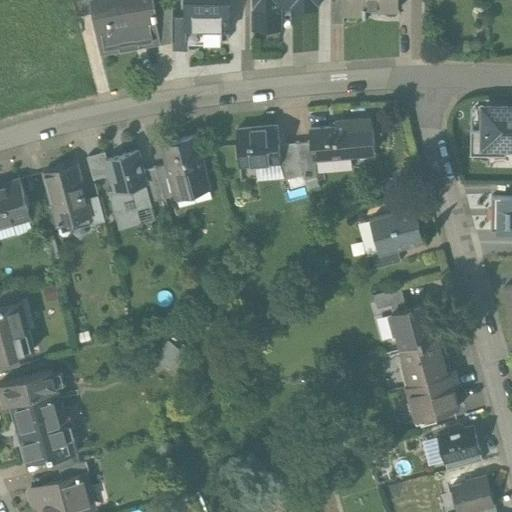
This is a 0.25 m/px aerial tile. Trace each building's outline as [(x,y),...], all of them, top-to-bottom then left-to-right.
[(92,0),(72,0),(77,17),(93,14),(90,3),(93,2),(92,0)] [(105,0),(93,2),(90,3),(93,14),(100,54),(102,54),(102,53),(160,42),(156,17),(157,16),(157,10),(154,0),(105,0)] [(189,41),(189,45),(222,45),(222,40),(229,40),(228,0),(186,0),(186,19),(187,41),(189,41)] [(293,8),(292,0),(253,0),(253,29),(281,29),(281,7),(293,8)] [(343,0),(330,0),(330,24),(344,25),(344,15),(343,15),(343,0)] [(343,0),(343,15),(344,15),(364,15),(364,18),(367,18),(367,9),(380,9),(380,11),(399,11),(398,0),(343,0)] [(173,7),(157,10),(157,16),(156,17),(160,42),(173,40),(173,19),(173,7)] [(173,19),(173,40),(173,50),(189,50),(189,45),(189,41),(187,41),(186,19),(173,19)] [(511,107),(484,107),(484,131),(471,131),(470,156),(506,157),(506,147),(511,147),(511,107)] [(336,128),(310,130),(311,143),(313,160),(315,160),(354,157),(352,140),(357,140),(356,121),(336,123),(336,128)] [(277,127),(237,131),(240,165),(280,162),(279,145),(277,127)] [(197,136),(162,146),(167,165),(175,196),(176,199),(177,198),(176,194),(191,190),(192,195),(209,190),(200,156),(202,156),(197,136)] [(311,143),(295,144),(304,176),(305,181),(316,178),(315,160),(313,160),(311,143)] [(295,144),(279,145),(280,162),(285,180),(304,176),(295,144)] [(138,151),(106,160),(115,190),(109,192),(116,216),(152,206),(151,202),(146,184),(147,183),(143,171),(138,151)] [(76,163),(43,172),(57,226),(89,218),(91,218),(86,200),(76,163)] [(167,165),(155,168),(163,199),(175,196),(167,165)] [(155,168),(143,171),(147,183),(146,184),(151,202),(163,199),(155,168)] [(19,184),(0,189),(0,223),(12,220),(14,224),(30,220),(19,180),(18,180),(19,184)] [(488,195),(471,194),(470,208),(487,209),(488,195)] [(98,196),(86,200),(91,218),(89,218),(91,226),(105,222),(98,196)] [(511,197),(492,197),(491,232),(511,232),(511,197)] [(414,208),(370,220),(379,254),(379,255),(398,250),(424,243),(414,208)] [(398,250),(379,255),(379,254),(367,257),(370,269),(401,261),(398,250)] [(401,288),(374,295),(378,309),(390,305),(405,301),(401,288)] [(16,289),(0,293),(0,307),(20,302),(16,289)] [(0,307),(0,358),(17,354),(34,349),(28,330),(23,331),(15,305),(21,303),(20,301),(20,302),(0,307)] [(405,301),(390,305),(392,313),(407,309),(405,301)] [(407,309),(392,313),(402,348),(437,338),(428,303),(407,309)] [(437,338),(402,348),(411,383),(407,385),(415,419),(460,407),(451,373),(447,374),(437,338)] [(17,354),(0,358),(0,370),(20,365),(17,354)] [(53,368),(0,383),(0,387),(5,404),(12,402),(58,389),(53,368)] [(58,389),(12,402),(29,460),(49,454),(50,457),(73,451),(72,449),(71,450),(60,410),(64,409),(58,389)] [(459,424),(449,427),(451,432),(439,436),(445,459),(480,450),(474,426),(461,430),(459,424)] [(73,451),(50,457),(54,468),(60,467),(81,461),(78,450),(73,451)] [(81,461),(60,467),(63,478),(86,472),(90,471),(87,459),(81,461)] [(63,478),(41,484),(40,485),(39,485),(30,487),(29,489),(30,492),(33,501),(41,506),(41,507),(42,511),(65,511),(92,505),(87,488),(90,487),(86,472),(63,478)] [(487,476),(466,481),(465,476),(449,480),(458,511),(459,511),(494,503),(487,476)]
